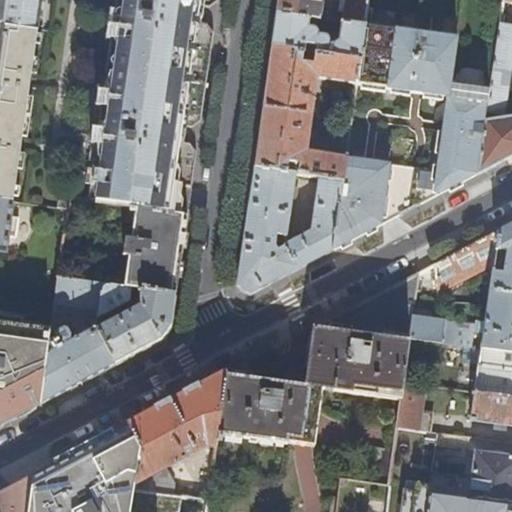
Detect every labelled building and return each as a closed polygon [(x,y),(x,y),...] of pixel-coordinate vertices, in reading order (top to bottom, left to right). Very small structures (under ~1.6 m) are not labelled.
[(42,0),(6,0),(3,28),(0,47),(0,200),(12,202),(42,0)] [(117,0),(88,202),(130,208),(165,213),(169,185),(192,189),(197,155),(191,147),(165,143),(168,126),(192,130),(202,123),(214,35),(208,25),(183,22),(185,6),(211,9),(219,1),(218,0),(117,0)] [(278,0),(277,15),(310,19),(321,21),(324,0),(278,0)] [(365,26),(369,0),(340,0),(339,13),(344,14),(342,25),(365,28),(365,26)] [(346,159),(307,154),(318,79),(357,85),(365,28),(342,25),(339,43),(333,46),(327,38),(318,37),(318,34),(314,31),(308,30),(310,19),(277,15),(274,31),(268,76),(259,136),(255,168),(287,173),(288,163),(300,165),(299,174),(319,177),(343,181),(346,159)] [(505,17),(501,16),(490,91),(487,114),(504,116),(511,61),(511,19),(510,27),(505,26),(505,17)] [(391,165),(382,226),(410,211),(478,175),(486,122),(487,114),(490,91),(452,85),(458,38),(365,26),(365,28),(357,85),(447,97),(437,171),(391,165)] [(511,118),(486,122),(478,175),(504,162),(511,157),(511,118)] [(382,226),(391,165),(347,158),(346,159),(343,181),(334,251),(382,226)] [(249,295),(334,251),(343,181),(319,177),(312,231),(284,246),(284,248),(279,251),(274,241),(275,235),(284,235),(284,237),(286,238),(295,174),(287,173),(255,168),(246,229),(238,286),(249,295)] [(165,213),(130,208),(130,213),(135,214),(132,240),(126,239),(123,257),(129,258),(125,289),(130,290),(135,290),(176,297),(179,275),(188,217),(165,213)] [(511,224),(498,232),(492,266),(480,349),(511,353),(511,224)] [(81,230),(67,228),(65,237),(64,239),(63,250),(78,252),(81,230)] [(492,266),(498,232),(454,256),(435,266),(438,294),(492,266)] [(313,329),(410,340),(413,317),(419,274),(406,281),(313,329)] [(104,286),(60,280),(57,301),(100,307),(104,286)] [(130,290),(125,289),(104,286),(100,307),(99,318),(129,303),(130,290)] [(176,297),(135,290),(134,294),(136,297),(140,298),(140,308),(97,330),(116,366),(140,353),(163,342),(171,329),(176,297)] [(444,321),(413,317),(410,340),(442,344),(444,321)] [(474,325),(444,321),(442,344),(471,348),(474,325)] [(0,427),(42,406),(49,356),(52,332),(0,324),(0,427)] [(79,386),(116,366),(97,330),(98,327),(93,330),(94,332),(71,345),(71,338),(67,331),(64,330),(56,334),(56,338),(58,344),(54,345),(58,351),(49,356),(42,406),(79,386)] [(410,340),(313,329),(304,389),(322,392),(401,402),(403,385),(407,356),(410,340)] [(442,344),(410,340),(407,356),(439,360),(442,344)] [(511,398),(511,370),(478,367),(474,394),(511,398)] [(174,403),(129,427),(142,450),(137,484),(186,458),(184,452),(188,450),(191,457),(207,447),(216,449),(217,443),(225,378),(174,403)] [(284,386),(225,378),(217,443),(223,443),(223,438),(246,441),(286,447),(288,440),(290,429),(287,417),(279,415),(284,386)] [(403,385),(401,402),(397,430),(419,432),(425,387),(403,385)] [(298,388),(284,386),(279,415),(287,417),(290,429),(288,440),(291,441),(304,442),(315,444),(322,392),(304,389),(298,388)] [(511,427),(511,398),(474,394),(469,393),(469,398),(474,399),(471,422),(511,427)] [(136,492),(137,484),(142,450),(129,427),(103,440),(32,478),(27,511),(207,511),(209,501),(136,492)] [(419,432),(397,430),(395,445),(423,449),(425,434),(419,432)] [(381,451),(376,487),(389,489),(394,453),(381,451)] [(445,483),(444,497),(460,499),(511,505),(511,456),(476,452),(470,494),(463,493),(464,488),(461,485),(445,483)] [(0,494),(0,511),(27,511),(32,478),(7,491),(0,494)] [(511,511),(511,505),(460,499),(458,511),(511,511)]
